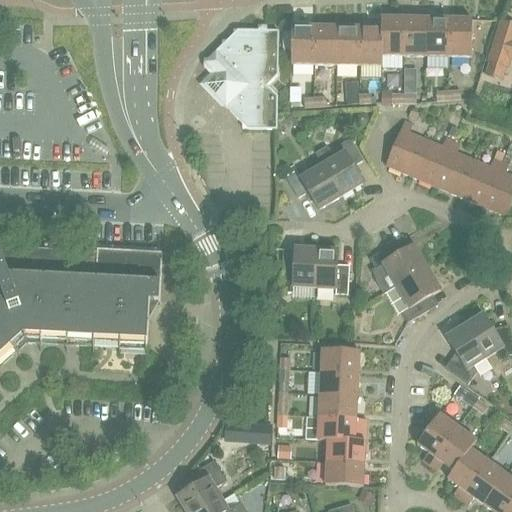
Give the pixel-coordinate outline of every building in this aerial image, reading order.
[(359,67),(381,67),(382,20),(381,20),(381,30),(360,29),(359,67)] [(382,57),(404,58),(404,20),(382,20),(381,67),(382,67),(382,57)] [(404,58),(426,58),(427,20),(404,20),(404,58)] [(426,58),(448,58),(449,21),(427,20),(426,58)] [(472,21),(449,21),(448,58),(471,59),(472,21)] [(511,26),(501,23),(490,58),(489,64),(485,76),(502,81),(505,69),(507,70),(510,62),(511,63),(511,26)] [(292,28),(292,66),(315,66),(315,29),(292,28)] [(315,66),(337,67),(338,29),(315,29),(315,66)] [(337,67),(359,67),(360,29),(338,29),(337,67)] [(278,33),(257,33),(234,32),(234,36),(227,42),(223,42),(223,46),(208,60),(204,60),(204,69),(209,69),(216,76),(215,97),(243,125),(242,130),(272,130),(277,98),(267,87),(277,76),(278,33)] [(415,89),(415,71),(404,71),(404,90),(415,89)] [(345,93),(346,107),(359,106),(359,92),(345,93)] [(382,92),(381,105),(392,105),(392,95),(392,92),(382,92)] [(437,103),(446,102),(449,102),(448,92),(437,93),(437,103)] [(449,102),(461,101),(461,92),(448,92),(449,102)] [(392,105),(404,105),(404,95),(392,95),(392,105)] [(417,95),(408,95),(404,95),(404,105),(417,105),(417,95)] [(359,106),(372,105),(371,96),(359,96),(359,106)] [(326,98),(314,99),(315,110),(327,109),(326,98)] [(302,100),(303,111),(315,110),(314,99),(302,100)] [(409,117),(417,121),(420,115),(411,112),(409,117)] [(405,123),(386,168),(411,178),(426,142),(409,135),(413,126),(405,123)] [(458,131),(451,128),(448,136),(455,139),(458,131)] [(411,178),(434,188),(453,143),(445,140),(442,149),(426,142),(411,178)] [(339,147),(344,154),(323,167),(341,198),(363,185),(353,168),(363,162),(350,141),(339,147)] [(501,142),(498,151),(505,154),(509,145),(501,142)] [(434,188),(458,198),(473,162),(457,155),(460,146),(453,143),(434,188)] [(458,198),(481,208),(500,163),(493,160),(490,169),(473,162),(458,198)] [(508,167),(500,163),(481,208),(506,218),(511,204),(511,178),(505,175),(508,167)] [(299,200),(308,194),(318,211),(341,198),(323,167),(300,180),(300,181),(295,173),(286,178),(299,200)] [(369,260),(374,270),(371,272),(384,295),(427,269),(414,247),(396,257),(390,248),(369,260)] [(0,363),(25,341),(147,347),(150,302),(160,303),(160,284),(162,255),(97,250),(97,264),(0,258),(0,363)] [(293,294),(293,288),(314,289),(316,251),(295,250),(295,252),(283,251),(281,293),(293,294)] [(349,267),(337,267),(338,252),(316,251),(314,289),(336,291),(335,296),(347,297),(349,267)] [(423,302),(440,292),(427,269),(384,295),(396,288),(409,310),(401,314),(407,325),(429,312),(423,302)] [(511,344),(509,327),(492,331),(483,316),(464,328),(485,360),(495,353),(500,361),(507,358),(511,356),(511,344)] [(476,373),(473,367),(485,360),(464,328),(446,339),(455,353),(444,370),(466,387),(476,373)] [(322,351),(320,375),(358,376),(360,353),(322,351)] [(279,360),(279,372),(288,372),(289,360),(279,360)] [(279,372),(279,384),(288,384),(288,372),(279,372)] [(320,375),(319,397),(357,398),(358,376),(320,375)] [(472,409),(479,400),(468,393),(462,402),(472,409)] [(319,397),(318,419),(356,421),(357,398),(319,397)] [(479,400),(472,409),(483,416),(489,407),(479,400)] [(278,417),(288,417),(288,405),(278,405),(278,417)] [(439,416),(417,446),(428,454),(423,462),(430,468),(458,429),(439,416)] [(288,417),(278,417),(277,429),(287,429),(288,417)] [(317,442),(327,442),(327,441),(365,444),(366,421),(356,421),(318,419),(317,442)] [(511,429),(511,424),(504,419),(498,427),(508,435),(511,429)] [(443,465),(453,472),(454,472),(470,450),(470,451),(476,442),(458,429),(430,468),(437,473),(443,465)] [(327,442),(326,463),(364,465),(365,444),(327,441),(327,442)] [(277,459),(291,460),(292,447),(278,447),(277,459)] [(470,450),(454,472),(453,472),(447,480),(458,488),(453,496),(460,502),(488,463),(470,451),(470,450)] [(188,477),(195,488),(177,498),(185,511),(205,511),(222,502),(215,490),(227,483),(214,461),(188,477)] [(325,486),(363,488),(364,465),(326,463),(325,486)] [(473,499),(484,507),(506,476),(488,463),(460,502),(467,507),(473,499)] [(275,471),(274,483),(284,484),(285,471),(275,471)] [(511,480),(506,476),(484,507),(491,511),(507,511),(511,506),(511,480)] [(374,496),(362,490),(357,500),(370,506),(374,496)] [(233,511),(228,511),(222,502),(205,511),(244,511),(241,507),(233,511)]
